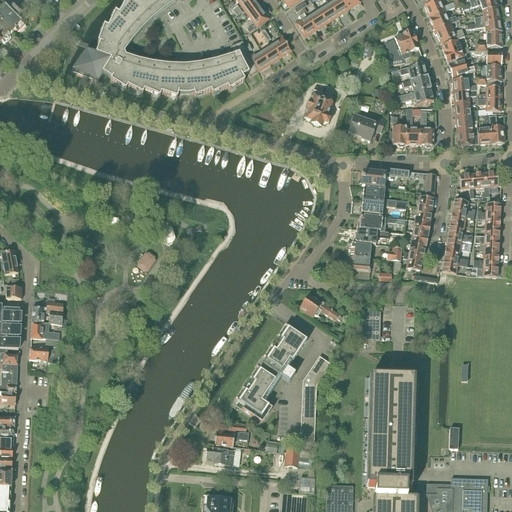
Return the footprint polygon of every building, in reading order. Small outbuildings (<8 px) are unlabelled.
[(97,44),(99,45),(101,45),(99,49),(98,52),(97,54),(96,54),(86,50),(75,68),(71,74),(97,84),(103,75),(111,80),(110,82),(125,91),(127,88),(142,96),(144,92),(159,98),(161,94),(177,100),(178,93),(180,94),(182,94),(184,94),(186,94),(189,94),(191,93),(193,93),(195,99),(210,92),(212,96),(227,88),(229,92),(244,82),(242,78),(248,75),(250,79),(258,73),(242,43),(230,48),(234,57),(216,63),(201,66),(187,68),(182,68),(168,68),(153,66),(139,63),(125,58),(124,54),(132,42),(142,31),(152,21),(163,12),(180,0),(184,0),(186,2),(188,0),(132,0),(130,3),(127,1),(118,16),(115,14),(108,29),(104,27),(97,44)] [(252,0),(242,8),(249,18),(260,10),(253,0),(252,0)] [(283,0),(289,9),(302,1),(301,0),(283,0)] [(339,0),(335,0),(328,5),(337,19),(347,12),(339,0)] [(356,0),(339,0),(347,12),(359,4),(356,0)] [(435,0),(436,2),(424,7),(429,20),(445,13),(455,9),(453,4),(444,8),(445,10),(443,10),(439,1),(442,0),(441,0),(435,0)] [(463,13),(472,10),(480,7),(482,12),(497,9),(497,8),(497,5),(495,3),(494,0),(483,0),(470,4),(461,7),(463,13)] [(337,19),(328,5),(317,12),(326,25),(337,19)] [(0,21),(12,34),(16,31),(18,33),(25,26),(17,19),(21,15),(12,6),(8,11),(5,7),(0,11),(0,21)] [(474,20),(474,21),(475,25),(499,21),(498,16),(499,13),(497,11),(497,9),(482,12),(483,18),(480,19),(474,20)] [(257,29),(268,20),(260,10),(249,18),(257,29)] [(326,25),(317,12),(306,19),(315,32),(326,25)] [(445,13),(429,20),(434,32),(451,25),(457,23),(461,21),(459,17),(455,19),(455,18),(450,20),(450,22),(449,22),(445,13)] [(301,22),(295,26),(304,39),(315,32),(306,19),(301,22)] [(4,44),(10,38),(9,37),(12,34),(0,21),(0,40),(2,43),(4,44)] [(499,21),(475,25),(476,30),(484,29),(485,34),(486,34),(501,33),(501,31),(502,29),(500,27),(499,21)] [(437,37),(441,46),(456,39),(457,41),(464,38),(461,31),(454,34),(451,25),(434,32),(433,33),(434,37),(437,37)] [(410,53),(418,50),(411,33),(410,33),(409,32),(405,34),(405,35),(394,40),(402,60),(400,60),(397,52),(388,55),(389,67),(404,66),(404,62),(412,58),(410,53)] [(475,53),(487,53),(487,50),(501,50),(501,41),(502,38),(501,36),(501,33),(486,34),(486,45),(475,45),(475,53)] [(271,46),(280,60),(291,53),(282,39),(271,46)] [(457,42),(441,47),(443,55),(447,64),(457,61),(457,64),(464,62),(471,60),(468,52),(466,53),(467,55),(463,56),(457,42)] [(269,67),(280,60),(271,46),(260,52),(269,67)] [(364,49),(363,58),(370,59),(372,50),(364,49)] [(260,52),(253,56),(253,54),(249,57),(258,73),(258,74),(269,67),(260,52)] [(486,67),(501,67),(501,54),(487,54),(487,53),(475,53),(469,53),(470,57),(476,57),(483,57),(483,59),(486,59),(486,67)] [(464,62),(457,64),(448,67),(448,68),(447,69),(449,74),(450,74),(452,79),(467,75),(475,72),(474,68),(466,70),(464,62)] [(427,77),(424,65),(399,72),(400,77),(408,75),(410,82),(427,78),(427,77)] [(501,75),(502,72),(501,71),(501,68),(486,67),(486,79),(476,79),(476,87),(487,87),(487,84),(501,84),(501,75)] [(430,90),(427,78),(410,82),(402,84),(403,89),(411,87),(413,94),(430,90)] [(453,89),(454,95),(476,93),(476,87),(468,87),(468,81),(452,81),(453,84),(452,86),(453,89)] [(321,127),(322,124),(327,126),(329,125),(330,119),(330,118),(328,117),(332,105),(326,102),(327,99),(322,97),(325,90),(315,87),(303,120),(311,123),(311,124),(321,127)] [(477,96),(477,101),(501,101),(501,96),(502,95),(502,92),(501,92),(501,89),(485,89),(485,96),(477,96)] [(416,107),(433,102),(430,90),(413,94),(389,100),(391,107),(414,101),(416,107)] [(455,105),(455,107),(470,106),(469,98),(476,98),(476,93),(454,95),(454,100),(453,102),(455,105)] [(477,101),(477,105),(477,107),(485,108),(485,114),(500,113),(501,111),(502,110),(502,108),(501,107),(501,101),(477,101)] [(477,112),(470,113),(470,106),(455,107),(455,110),(454,111),(455,114),(456,120),(477,118),(477,113),(477,112)] [(406,147),(419,147),(420,129),(412,129),(412,111),(407,111),(406,129),(406,147)] [(432,148),(433,148),(434,129),(426,129),(426,113),(420,113),(420,129),(419,147),(425,148),(426,149),(431,150),(432,148)] [(371,125),(354,119),(347,136),(370,144),(374,132),(381,134),(385,122),(373,118),(371,125)] [(406,147),(406,129),(398,129),(397,124),(397,119),(390,118),(390,125),(392,125),(392,133),(388,133),(387,147),(397,147),(399,149),(403,149),(405,147),(406,147)] [(457,130),(457,132),(472,131),(471,123),(478,122),(477,118),(456,120),(456,126),(455,128),(457,130)] [(502,145),(504,145),(503,128),(496,128),(495,118),(489,118),(489,121),(491,146),(496,146),(500,146),(502,145)] [(491,145),(491,146),(489,121),(483,121),(484,128),(486,127),(486,129),(477,130),(477,137),(478,146),(480,146),(483,147),(486,146),(491,145)] [(477,137),(472,137),(472,131),(457,132),(457,134),(456,136),(457,138),(458,148),(460,148),(463,149),(465,147),(478,146),(477,137)] [(414,175),(408,174),(387,172),(387,176),(363,173),(363,180),(361,180),(360,185),(362,186),(362,187),(384,190),(385,182),(393,183),(393,180),(408,181),(410,181),(410,179),(413,179),(414,175)] [(489,189),(497,188),(496,174),(483,175),(486,199),(489,199),(489,189)] [(481,190),(482,199),(486,199),(483,175),(472,176),(473,190),(481,190)] [(425,196),(433,197),(435,177),(426,176),(425,196)] [(459,177),(461,191),(469,191),(470,200),(474,200),(473,190),(472,176),(459,177)] [(386,201),(385,200),(385,202),(383,202),(383,199),(384,192),(363,190),(362,200),(363,200),(363,203),(406,207),(407,207),(407,203),(394,202),(386,201)] [(431,213),(433,201),(419,198),(417,210),(431,213)] [(468,204),(454,202),(452,214),(473,217),(474,212),(471,211),(470,213),(467,212),(468,204)] [(361,215),(382,218),(383,207),(385,207),(385,208),(395,209),(395,211),(405,212),(406,207),(363,203),(363,207),(362,207),(361,215)] [(499,219),(500,206),(486,206),(485,214),(480,214),(481,211),(477,211),(477,217),(499,219)] [(429,225),(431,213),(417,210),(414,222),(429,225)] [(473,217),(452,214),(450,226),(464,228),(466,220),(469,220),(469,223),(472,223),(473,217)] [(406,226),(406,222),(360,217),(360,223),(359,223),(357,225),(357,228),(359,230),(359,231),(380,233),(384,234),(385,225),(387,225),(388,224),(397,225),(406,226)] [(476,223),(480,223),(480,221),(485,221),(484,230),(499,231),(499,219),(477,217),(476,223)] [(414,222),(413,230),(412,234),(427,237),(430,225),(429,225),(414,222)] [(463,236),(464,228),(450,226),(448,238),(471,241),(472,238),(463,236)] [(499,231),(484,230),(484,238),(474,238),(474,242),(498,243),(499,231)] [(389,235),(388,235),(356,231),(356,236),(355,236),(353,238),(353,242),(354,244),(355,244),(355,245),(376,247),(377,236),(379,236),(379,238),(388,239),(389,239),(389,235)] [(425,249),(427,237),(412,234),(410,246),(425,249)] [(471,241),(448,238),(446,250),(460,252),(462,244),(471,245),(471,241)] [(474,245),(482,245),(484,246),(483,254),(498,255),(498,243),(474,242),(474,245)] [(371,248),(351,246),(350,251),(346,250),(346,256),(350,256),(350,259),(369,261),(371,248)] [(403,257),(422,260),(425,249),(410,246),(408,254),(404,253),(403,257)] [(389,263),(400,264),(401,250),(392,249),(391,253),(387,253),(386,262),(389,263)] [(459,260),(460,252),(446,250),(444,261),(467,266),(468,262),(459,260)] [(14,253),(0,255),(2,262),(0,262),(0,266),(16,264),(14,253)] [(498,255),(483,254),(483,263),(473,262),(473,265),(497,267),(498,255)] [(145,255),(138,266),(138,269),(144,273),(147,272),(154,262),(154,258),(149,255),(145,255)] [(406,270),(420,272),(422,260),(403,257),(402,263),(405,263),(406,261),(407,262),(406,270)] [(350,259),(348,272),(357,273),(357,280),(369,281),(370,268),(369,268),(369,261),(350,259)] [(444,261),(441,273),(456,276),(457,267),(466,269),(467,266),(444,261)] [(18,275),(16,264),(0,266),(0,272),(4,272),(5,278),(18,275)] [(394,264),(393,274),(399,275),(401,264),(394,264)] [(482,278),(497,279),(497,267),(473,265),(473,269),(483,270),(482,278)] [(376,284),(389,284),(389,275),(376,275),(376,284)] [(413,282),(437,286),(437,281),(414,277),(413,282)] [(21,302),(21,290),(5,289),(6,301),(21,302)] [(299,310),(313,319),(314,317),(317,317),(321,313),(336,323),(336,321),(339,323),(342,319),(339,317),(322,305),(321,306),(308,297),(299,310)] [(47,304),(46,310),(44,309),(33,308),(32,325),(42,325),(43,325),(44,319),(46,319),(46,315),(49,315),(49,325),(62,327),(63,306),(47,304)] [(18,351),(19,342),(17,342),(18,338),(19,338),(19,328),(18,328),(18,325),(20,325),(20,315),(19,315),(19,311),(1,310),(1,309),(0,308),(0,354),(6,355),(7,350),(18,351)] [(364,314),(363,342),(379,342),(380,314),(364,314)] [(49,325),(43,325),(42,325),(32,325),(31,340),(42,341),(42,340),(48,340),(58,340),(58,337),(58,334),(48,334),(49,325)] [(285,327),(277,339),(279,341),(273,350),(289,361),(289,362),(292,364),(307,342),(285,327)] [(431,343),(432,334),(422,334),(422,343),(431,343)] [(263,360),(265,362),(259,371),(275,382),(289,362),(289,361),(273,350),(271,348),(263,360)] [(49,351),(30,350),(29,362),(47,363),(47,364),(57,365),(58,358),(60,358),(60,351),(56,351),(56,352),(52,351),(51,358),(48,358),(49,351)] [(0,365),(17,366),(18,356),(4,356),(4,355),(0,354),(0,365)] [(326,373),(330,366),(319,359),(314,365),(326,373)] [(16,387),(17,366),(0,365),(0,371),(1,372),(0,381),(1,381),(1,387),(0,395),(0,394),(0,428),(14,428),(14,419),(0,418),(0,405),(15,407),(16,387)] [(321,380),(326,373),(314,365),(310,372),(321,380)] [(249,381),(251,383),(245,392),(261,403),(275,382),(259,371),(257,369),(249,381)] [(281,379),(289,384),(295,376),(286,370),(281,379)] [(316,388),(321,380),(310,372),(302,384),(316,388)] [(415,511),(416,499),(414,499),(414,498),(438,499),(438,493),(450,494),(449,511),(486,511),(487,481),(451,480),(451,487),(426,486),(426,492),(408,492),(408,490),(409,490),(410,472),(413,380),(371,379),(367,489),(375,489),(375,498),(374,498),(373,511),(415,511)] [(315,398),(316,388),(302,384),(301,397),(315,398)] [(262,425),(272,410),(261,403),(245,392),(243,390),(235,402),(244,408),(242,411),(262,425)] [(315,406),(315,398),(301,397),(301,405),(315,406)] [(315,414),(315,406),(301,405),(301,413),(315,414)] [(314,422),(315,414),(301,413),(300,421),(314,422)] [(314,430),(314,422),(300,421),(300,429),(314,430)] [(246,434),(246,427),(229,425),(228,433),(235,434),(236,433),(246,434)] [(0,438),(12,439),(13,439),(14,428),(0,428),(0,438)] [(314,438),(314,430),(300,429),(300,437),(314,438)] [(449,431),(449,451),(458,452),(458,431),(449,431)] [(248,442),(248,435),(239,434),(239,437),(216,434),(214,447),(233,449),(233,444),(235,444),(238,442),(238,441),(248,442)] [(313,446),(314,438),(300,437),(299,445),(313,446)] [(12,439),(0,438),(0,444),(8,445),(8,449),(12,450),(12,439)] [(0,444),(0,459),(12,460),(13,450),(12,450),(8,449),(8,445),(0,444)] [(276,454),(277,446),(268,444),(267,453),(276,454)] [(306,470),(308,452),(299,451),(300,450),(286,449),(284,468),(297,470),(297,469),(306,470)] [(227,452),(207,450),(206,460),(214,461),(213,466),(225,467),(239,469),(240,453),(227,452)] [(0,470),(11,471),(12,460),(0,459),(0,470)] [(0,471),(0,488),(11,489),(11,472),(0,471)] [(0,501),(10,502),(11,489),(0,488),(0,501)] [(348,511),(349,488),(326,488),(325,511),(348,511)] [(216,499),(207,498),(206,508),(202,508),(201,511),(232,511),(232,507),(230,506),(231,500),(222,499),(220,498),(217,497),(216,499)] [(0,511),(9,511),(10,502),(0,501),(0,511)]
